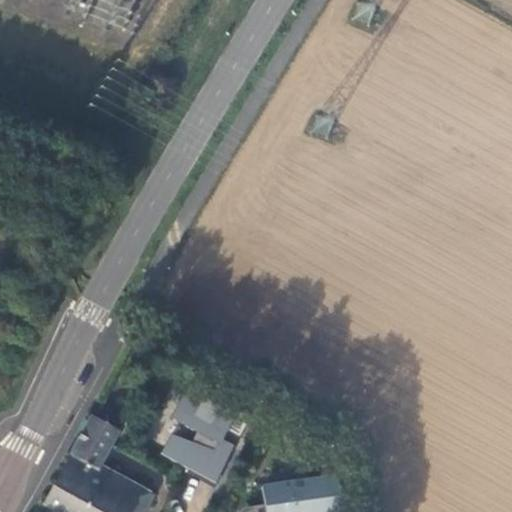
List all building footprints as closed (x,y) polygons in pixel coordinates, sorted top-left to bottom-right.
[(353,22),(369,25),(373,5),(358,1),(353,22)] [(249,417),(189,382),(182,396),(178,394),(174,402),(177,404),(169,419),(196,433),(191,443),(170,436),(160,455),(214,484),(233,447),(221,439),(226,430),(238,437),(249,417)] [(72,452),(99,467),(110,445),(117,432),(91,418),(72,452)] [(99,467),(72,452),(43,505),(55,511),(143,511),(152,496),(99,467)] [(339,511),(335,480),(260,490),(263,508),(241,511),(240,511),(339,511)]
